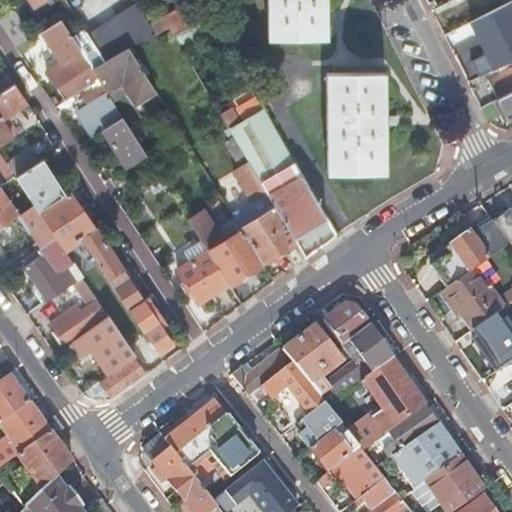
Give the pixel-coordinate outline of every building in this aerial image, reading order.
[(268,0),(269,38),(328,38),(326,0),(268,0)] [(128,48),(155,35),(150,26),(138,5),(88,36),(97,48),(103,60),(118,53),(128,48)] [(186,29),(191,26),(185,16),(181,8),(150,26),(155,35),(169,28),(173,35),(186,29)] [(32,37),(27,29),(17,14),(1,25),(16,48),(32,37)] [(98,79),(92,70),(90,66),(83,56),(60,20),(42,31),(42,32),(62,63),(46,74),(51,82),(55,87),(64,101),(78,92),(79,91),(90,84),(98,79)] [(42,32),(42,31),(37,23),(27,29),(32,37),(42,32)] [(511,45),(511,31),(510,32),(456,58),(465,77),(472,75),(499,62),(496,54),(511,45)] [(90,66),(103,60),(97,48),(83,56),(90,66)] [(155,91),(128,48),(118,53),(92,70),(98,79),(107,92),(123,82),(128,90),(136,103),(155,91)] [(511,61),(500,67),(503,74),(489,81),(492,86),(497,96),(511,88),(511,61)] [(503,74),(500,67),(488,74),(491,80),(503,74)] [(0,94),(16,84),(7,71),(0,76),(0,94)] [(327,173),(386,173),(386,72),(327,73),(327,173)] [(103,130),(122,116),(112,101),(107,92),(98,79),(90,84),(79,91),(87,102),(73,111),(80,121),(91,137),(103,130)] [(112,101),(128,90),(123,82),(107,92),(112,101)] [(27,102),(16,84),(0,94),(0,145),(12,136),(4,124),(9,120),(6,116),(27,102)] [(511,92),(480,108),(487,121),(489,123),(505,115),(507,119),(511,116),(511,92)] [(301,175),(267,112),(235,130),(273,193),(283,186),(301,175)] [(123,118),(147,155),(163,145),(145,118),(136,123),(130,114),(123,118)] [(127,167),(147,155),(123,118),(122,116),(103,130),(127,167)] [(229,149),(240,168),(249,162),(238,144),(229,149)] [(15,176),(17,179),(42,162),(31,147),(8,165),(15,176)] [(43,161),(57,182),(60,179),(47,159),(43,161)] [(34,205),(40,212),(65,195),(57,182),(43,161),(42,162),(17,179),(31,200),(33,204),(34,205)] [(263,207),(272,201),(269,195),(249,162),(240,168),(234,171),(253,203),(258,200),(263,207)] [(301,175),(326,220),(328,218),(302,174),(301,175)] [(309,229),(326,220),(301,175),(283,186),(273,193),(269,195),(272,201),(276,207),(295,239),(309,229)] [(9,180),(25,203),(31,200),(17,179),(15,176),(9,180)] [(0,227),(6,223),(17,216),(0,190),(0,227)] [(66,250),(82,238),(95,230),(83,212),(78,203),(70,192),(65,195),(40,212),(56,238),(66,250)] [(78,203),(83,212),(87,208),(81,201),(78,203)] [(38,251),(56,238),(40,212),(34,205),(24,213),(6,223),(0,227),(0,247),(9,259),(22,251),(15,239),(30,230),(38,241),(33,245),(37,251),(38,251)] [(296,242),(295,239),(276,207),(241,229),(242,230),(263,263),(282,251),(296,242)] [(264,265),(263,263),(242,230),(224,241),(216,229),(203,210),(189,220),(209,251),(230,284),(231,285),(247,275),(264,265)] [(511,245),(511,211),(511,210),(495,223),(511,245)] [(242,230),(241,229),(234,216),(216,229),(224,241),(242,230)] [(511,245),(495,223),(492,220),(471,234),(469,231),(451,245),(458,256),(461,260),(470,273),(478,268),(511,245)] [(129,278),(97,229),(95,230),(82,238),(129,309),(143,301),(129,279),(129,278)] [(84,276),(66,250),(56,238),(38,251),(41,255),(26,267),(36,283),(48,301),(73,284),(82,277),(84,276)] [(199,303),(230,284),(209,251),(179,271),(199,303)] [(511,296),(511,270),(502,256),(490,264),(511,296)] [(482,273),(478,268),(470,273),(444,292),(458,313),(472,333),(505,309),(490,289),(487,291),(477,277),(482,273)] [(98,300),(82,277),(73,284),(89,306),(51,332),(60,345),(105,314),(97,301),(98,300)] [(162,319),(147,297),(143,301),(157,323),(161,321),(162,319)] [(129,309),(158,354),(172,345),(175,343),(161,321),(157,323),(143,301),(129,309)] [(345,306),(323,322),(341,348),(349,342),(369,328),(358,313),(354,308),(345,306)] [(113,372),(135,356),(117,327),(110,316),(77,340),(80,345),(86,354),(97,347),(100,352),(113,372)] [(292,364),(318,397),(328,389),(320,378),(342,364),(315,328),(300,338),(282,351),(292,364)] [(380,343),(369,328),(349,342),(356,352),(371,375),(392,360),(380,343)] [(511,340),(507,333),(504,328),(494,335),(490,330),(473,342),(483,356),(494,372),(511,359),(511,340)] [(80,345),(77,340),(66,348),(69,352),(80,345)] [(356,352),(349,342),(341,348),(349,358),(356,352)] [(249,398),(258,392),(256,389),(288,364),(278,352),(257,369),(251,374),(247,377),(241,369),(231,377),(249,398)] [(123,388),(132,381),(144,372),(136,359),(101,384),(105,391),(110,397),(123,388)] [(407,382),(392,360),(371,375),(364,380),(362,382),(382,411),(372,418),(369,414),(345,430),(346,432),(359,449),(361,452),(388,433),(423,408),(425,407),(407,382)] [(312,413),(324,404),(318,397),(292,364),(258,392),(249,398),(255,406),(271,393),(284,410),(297,426),(302,421),(312,413)] [(331,388),(337,396),(362,378),(353,365),(327,383),(331,388)] [(251,374),(245,367),(241,369),(247,377),(251,374)] [(2,381),(1,382),(0,382),(0,424),(29,405),(21,393),(9,376),(2,381)] [(125,391),(135,384),(132,381),(123,388),(125,391)] [(326,406),(338,398),(337,396),(331,388),(328,389),(318,397),(324,404),(326,406)] [(176,454),(225,416),(212,399),(201,407),(203,411),(186,425),(175,433),(165,440),(176,454)] [(341,425),(326,406),(324,404),(312,413),(318,421),(308,429),(299,437),(303,442),(309,451),(333,432),(336,429),(341,425)] [(9,437),(0,443),(0,468),(17,456),(50,433),(40,419),(30,405),(14,416),(25,432),(11,441),(9,437)] [(203,411),(201,407),(182,421),(186,425),(203,411)] [(429,416),(423,408),(388,433),(397,446),(392,450),(396,455),(436,427),(429,416)] [(318,421),(312,413),(302,421),(308,429),(318,421)] [(233,426),(225,416),(176,454),(189,471),(198,465),(196,461),(220,443),(225,450),(245,433),(242,429),(238,432),(233,426)] [(175,433),(167,423),(157,430),(160,435),(165,440),(175,433)] [(0,443),(9,437),(0,425),(0,443)] [(448,444),(436,427),(396,455),(375,469),(380,475),(397,463),(416,489),(424,483),(458,459),(448,444)] [(346,432),(345,430),(343,429),(339,433),(336,429),(333,432),(339,438),(346,432)] [(333,469),(359,449),(346,432),(339,438),(333,432),(309,451),(318,461),(328,474),(333,469)] [(50,433),(17,456),(43,492),(57,479),(73,465),(61,449),(50,433)] [(248,436),(245,433),(225,450),(228,453),(222,458),(216,463),(229,479),(258,458),(244,440),(248,436)] [(176,492),(194,478),(189,471),(176,454),(165,440),(160,435),(145,446),(145,451),(158,468),(163,475),(158,479),(162,484),(167,480),(176,492)] [(375,469),(361,452),(359,449),(333,469),(339,476),(345,485),(356,500),(383,479),(380,475),(375,469)] [(468,473),(458,459),(424,483),(444,511),(453,511),(482,492),(468,473)] [(163,475),(158,468),(152,472),(158,479),(163,475)] [(339,476),(333,469),(328,474),(316,483),(321,490),(339,476)] [(220,511),(212,501),(195,479),(194,478),(176,492),(185,505),(180,508),(183,511),(220,511)] [(43,492),(31,504),(26,509),(28,511),(59,482),(57,479),(43,492)] [(400,500),(383,479),(356,500),(353,502),(357,506),(371,495),(379,506),(371,511),(398,511),(405,507),(400,500)] [(15,482),(8,487),(24,510),(26,509),(31,504),(15,482)] [(59,482),(28,511),(81,511),(81,510),(83,507),(70,489),(66,491),(62,485),(59,482)] [(429,511),(413,491),(400,500),(405,507),(406,508),(409,511),(429,511)] [(264,511),(240,511),(224,492),(212,501),(220,511),(287,511),(281,504),(279,501),(264,511)] [(287,511),(292,511),(305,502),(298,492),(281,504),(287,511)] [(493,511),(492,510),(484,498),(462,511),(493,511)]
